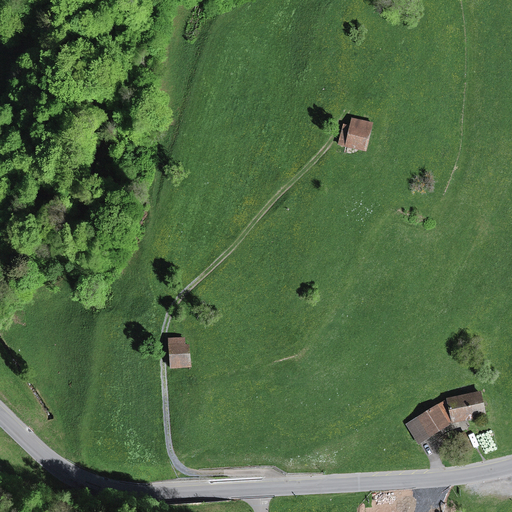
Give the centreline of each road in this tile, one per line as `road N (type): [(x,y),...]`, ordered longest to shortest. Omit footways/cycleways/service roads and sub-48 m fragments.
road 1 (track): [(280,488),(271,474),(199,476),(176,466),(163,334),(173,305),(325,149),(341,119)]
road 2 (tertiary): [(258,490),(130,495),(84,483),(0,415)]
road 3 (tertiary): [(511,466),(436,481),(258,490)]
